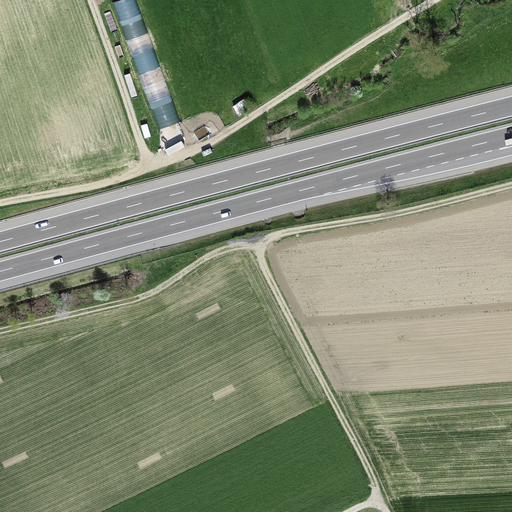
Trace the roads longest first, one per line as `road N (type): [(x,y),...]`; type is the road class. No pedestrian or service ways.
road 1 (motorway): [(0,271),(511,135)]
road 2 (motorway): [(511,106),(0,241)]
road 3 (track): [(0,203),(101,185),(154,159),(176,159),(432,0)]
road 4 (track): [(375,503),(369,464),(271,281),(261,244)]
road 5 (track): [(0,331),(140,297),(221,248),(261,244)]
road 6 (track): [(511,185),(274,234),(261,244)]
road 7 (track): [(90,0),(141,145),(154,159)]
